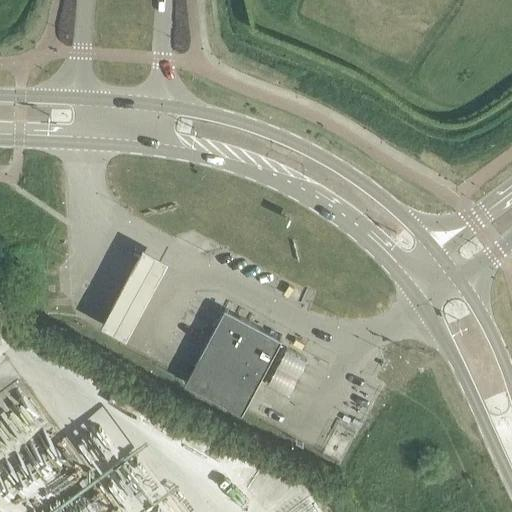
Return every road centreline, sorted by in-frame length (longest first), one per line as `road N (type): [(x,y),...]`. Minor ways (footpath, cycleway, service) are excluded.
road 1 (tertiary): [(440,254),(373,189),(312,151),(229,118),(162,107)]
road 2 (tertiary): [(160,148),(247,170),(309,198),(364,239),(418,301)]
road 3 (unknown): [(203,511),(144,448),(41,379),(0,373)]
road 4 (tertiary): [(418,301),(511,480)]
